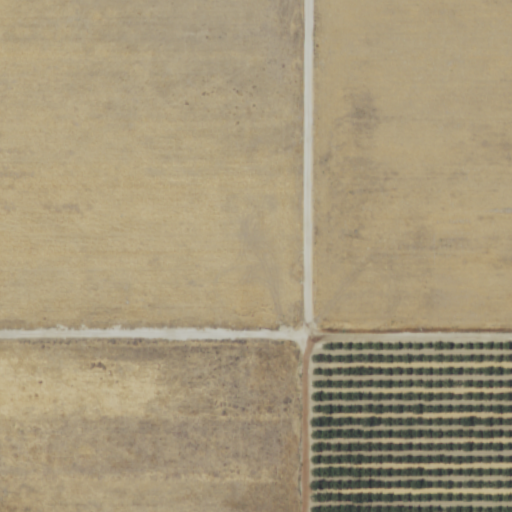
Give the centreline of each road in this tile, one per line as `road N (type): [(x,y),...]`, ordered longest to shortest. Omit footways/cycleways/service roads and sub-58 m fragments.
road 1 (track): [(304,0),(300,511)]
road 2 (track): [(0,338),(511,340)]
